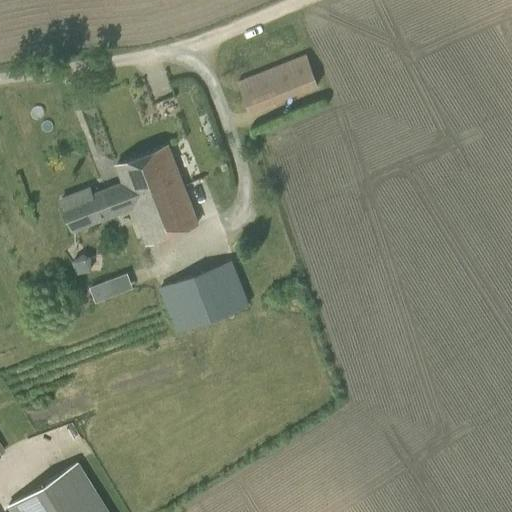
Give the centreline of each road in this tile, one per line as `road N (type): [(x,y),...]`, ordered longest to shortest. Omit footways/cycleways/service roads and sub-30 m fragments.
road 1 (unknown): [(181,46),(214,89),(236,141),(244,196),(222,230),(158,253)]
road 2 (unclassified): [(0,78),(208,39)]
